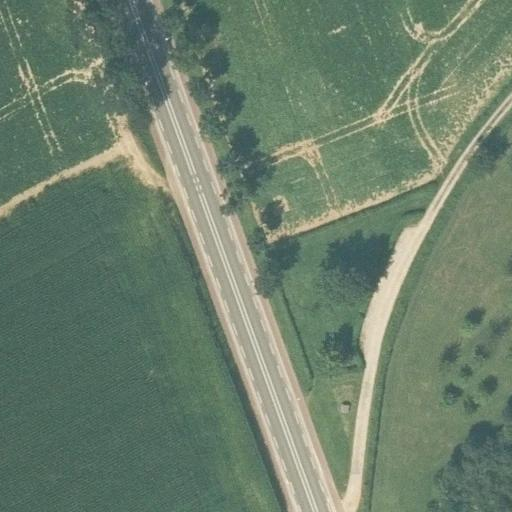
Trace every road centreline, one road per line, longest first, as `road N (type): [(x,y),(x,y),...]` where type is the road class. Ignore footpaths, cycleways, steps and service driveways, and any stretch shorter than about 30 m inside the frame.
road 1 (tertiary): [(316,511),(131,0)]
road 2 (track): [(511,98),(424,223)]
